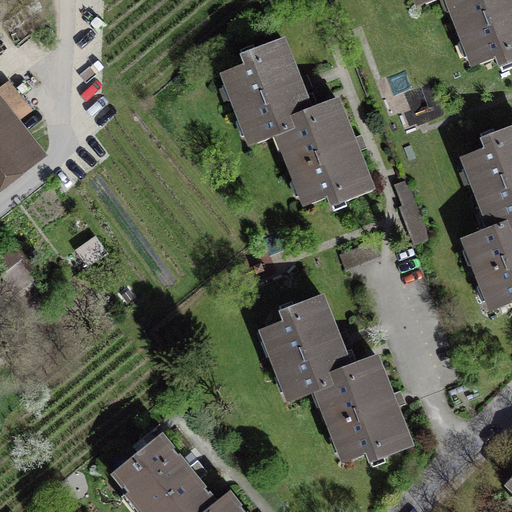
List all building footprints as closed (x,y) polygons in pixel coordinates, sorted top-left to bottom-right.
[(511,0),(454,0),(462,18),(455,20),(463,42),(470,40),(480,65),(509,54),(511,62),(511,0)] [(257,144),(284,133),(282,128),(313,116),(311,110),(283,40),(255,51),(258,60),(229,72),(239,97),(232,99),(241,122),(248,119),(257,144)] [(14,122),(18,119),(29,110),(7,83),(0,88),(0,96),(10,110),(7,112),(14,122)] [(337,100),(311,110),(313,116),(282,128),(284,133),(293,157),(286,159),(295,182),(302,179),(312,204),(341,192),(345,202),(373,191),(337,100)] [(0,180),(29,157),(0,119),(0,180)] [(488,202),(497,226),(499,231),(511,226),(511,127),(495,134),(498,144),(469,155),(479,180),(472,183),(481,205),(488,202)] [(404,183),(397,186),(405,207),(401,209),(414,241),(425,237),(404,183)] [(511,226),(499,231),(497,226),(470,236),(480,261),(473,264),(482,286),(489,284),(498,308),(511,303),(511,226)] [(344,257),(349,268),(377,257),(372,245),(344,257)] [(11,251),(0,259),(0,272),(16,293),(33,280),(11,251)] [(296,400),(323,389),(321,383),(351,371),(349,366),(322,296),(293,307),(297,316),(268,327),(278,352),(271,355),(279,377),(286,375),(296,400)] [(376,356),(349,366),(351,371),(321,383),(323,389),(332,412),(325,415),(334,438),(341,435),(351,460),(380,448),(383,458),(412,447),(376,356)] [(143,511),(207,511),(218,504),(162,436),(113,476),(143,511)] [(245,511),(230,494),(218,504),(207,511),(245,511)]
